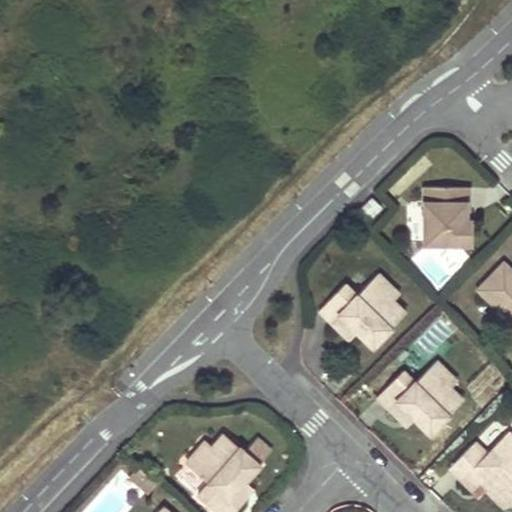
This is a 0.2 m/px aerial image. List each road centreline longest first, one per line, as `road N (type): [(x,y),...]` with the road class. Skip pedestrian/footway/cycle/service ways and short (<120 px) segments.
road 1 (unclassified): [(223,323),(290,243),(442,98)]
road 2 (unclassified): [(24,511),(223,323)]
road 3 (residential): [(223,323),(348,456)]
